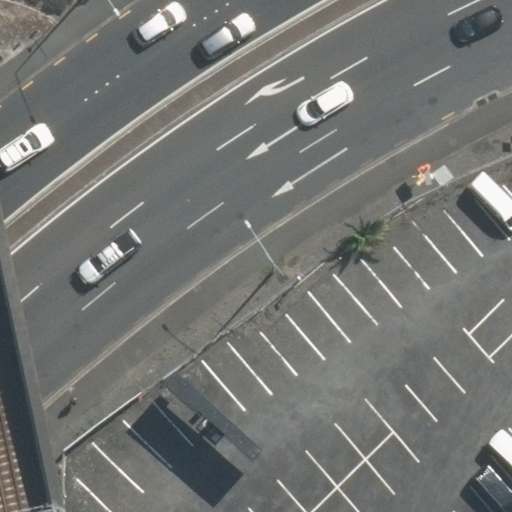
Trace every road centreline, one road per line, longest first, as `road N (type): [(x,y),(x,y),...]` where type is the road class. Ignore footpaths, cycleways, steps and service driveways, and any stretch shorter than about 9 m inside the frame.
road 1 (trunk): [(511,12),(330,104),(249,155),(67,296),(0,359)]
road 2 (trunk): [(0,174),(113,78),(228,0)]
